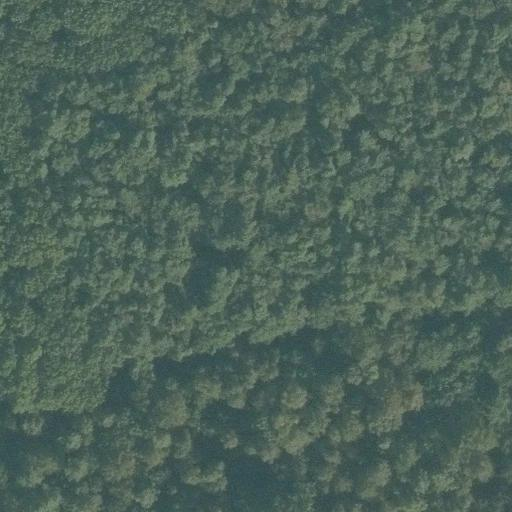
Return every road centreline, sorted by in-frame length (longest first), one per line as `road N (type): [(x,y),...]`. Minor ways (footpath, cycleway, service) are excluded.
road 1 (track): [(87,350),(511,275)]
road 2 (track): [(409,294),(449,511)]
